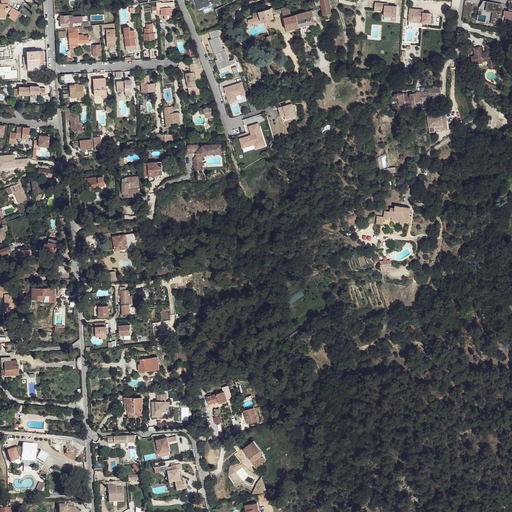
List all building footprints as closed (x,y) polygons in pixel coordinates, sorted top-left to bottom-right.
[(7,0),(0,0),(1,3),(0,3),(0,16),(5,17),(5,12),(7,12),(10,14),(8,17),(14,20),(19,12),(11,7),(10,9),(8,7),(5,7),(5,5),(8,5),(7,0)] [(328,0),(320,0),(323,15),(331,13),(328,0)] [(504,4),(489,1),(488,9),(495,11),(493,23),(507,26),(507,24),(511,25),(511,11),(506,10),(502,10),(504,4)] [(385,4),(385,2),(375,2),(374,9),(384,10),(384,15),(392,15),(396,16),(397,5),(388,4),(385,4)] [(160,4),(157,4),(157,10),(157,14),(157,15),(165,15),(165,20),(171,19),(171,18),(172,18),(172,14),(171,14),(171,8),(175,7),(174,3),(160,5),(160,4)] [(282,12),(284,17),(291,15),(289,6),(281,8),(282,12)] [(271,8),(259,11),(260,16),(261,20),(261,21),(273,18),(273,14),(271,8)] [(417,8),(410,8),(409,20),(430,22),(431,12),(423,12),(417,11),(417,8)] [(287,29),(314,22),(314,23),(315,23),(316,23),(316,22),(317,22),(316,22),(316,21),(315,21),(312,10),(291,15),(284,17),(287,29)] [(60,15),(61,27),(69,26),(68,16),(68,15),(60,15)] [(154,39),(154,33),(153,33),(152,24),(146,24),(146,28),(144,29),(145,34),(144,34),(144,36),(144,40),(154,39)] [(124,36),(135,35),(134,30),(130,30),(129,27),(123,27),(124,36)] [(114,29),(106,30),(106,48),(115,47),(114,29)] [(78,32),(69,32),(69,46),(79,46),(79,43),(78,43),(78,42),(79,42),(78,35),(78,32)] [(90,40),(89,36),(81,36),(81,35),(78,35),(79,42),(80,42),(80,43),(90,43),(90,41),(90,40)] [(135,35),(124,36),(125,46),(126,46),(135,45),(136,45),(135,35)] [(488,60),(489,63),(496,61),(496,58),(498,58),(495,42),(487,44),(488,52),(487,52),(484,53),(483,53),(481,45),(474,47),(475,54),(471,55),(473,63),(476,62),(477,63),(484,62),(483,61),(488,60)] [(95,56),(101,56),(100,45),(92,45),(93,56),(95,56)] [(28,67),(28,70),(34,70),(34,66),(40,66),(39,63),(39,51),(27,51),(27,56),(28,67)] [(198,58),(190,58),(190,63),(196,63),(197,66),(198,71),(203,71),(198,58)] [(15,72),(15,80),(27,80),(26,71),(15,72)] [(187,81),(196,80),(195,72),(192,72),(186,73),(187,81)] [(148,75),(140,76),(141,81),(141,80),(141,83),(143,83),(142,80),(149,80),(148,75)] [(101,94),(107,94),(106,89),(106,86),(106,78),(103,78),(94,79),(93,79),(94,90),(94,91),(94,95),(101,94)] [(125,95),(132,95),(131,79),(124,80),(124,81),(116,81),(117,90),(125,89),(125,92),(125,95)] [(196,80),(187,81),(188,87),(189,87),(189,90),(190,90),(199,89),(198,80),(196,80)] [(246,94),(242,82),(224,88),(229,103),(238,100),(236,95),(241,94),(242,96),(246,94)] [(142,92),(155,91),(155,83),(151,83),(149,83),(143,83),(141,83),(142,92)] [(84,96),(83,84),(70,85),(71,97),(84,96)] [(20,89),(15,89),(15,96),(20,96),(20,94),(31,94),(31,93),(40,93),(40,91),(41,91),(41,94),(46,94),(46,87),(40,87),(40,85),(30,85),(31,87),(20,87),(20,89)] [(422,99),(422,100),(430,99),(429,96),(441,95),(441,90),(440,86),(424,87),(424,90),(421,90),(421,91),(422,99)] [(421,91),(409,92),(409,93),(410,93),(410,101),(422,99),(421,91)] [(399,103),(410,102),(410,101),(410,93),(409,93),(398,95),(399,103)] [(256,110),(251,94),(247,96),(252,112),(256,110)] [(168,106),(164,107),(166,126),(171,126),(170,123),(180,122),(178,112),(174,112),(171,113),(171,110),(172,110),(172,106),(168,106)] [(70,116),(79,115),(79,112),(70,113),(70,108),(65,109),(66,120),(71,120),(70,116)] [(79,115),(70,116),(71,120),(71,127),(78,136),(85,131),(79,124),(79,115)] [(446,115),(427,117),(429,133),(435,132),(435,131),(434,130),(447,129),(446,115)] [(265,146),(258,123),(249,126),(251,135),(239,138),(242,148),(254,144),(255,149),(265,146)] [(16,132),(10,131),(9,142),(15,143),(16,137),(28,138),(29,127),(17,126),(16,132)] [(39,140),(34,139),(33,148),(38,148),(38,145),(48,146),(49,136),(39,135),(39,140)] [(84,150),(85,156),(92,156),(91,139),(80,140),(80,150),(84,150)] [(197,144),(187,144),(188,153),(195,152),(197,154),(193,159),(194,170),(201,169),(200,165),(203,165),(202,159),(206,154),(209,150),(215,150),(215,154),(222,154),(221,144),(203,145),(201,147),(197,144)] [(149,175),(149,176),(162,175),(162,168),(158,168),(157,161),(147,162),(147,167),(144,167),(145,176),(149,175)] [(105,185),(103,176),(97,177),(97,176),(88,178),(88,180),(76,182),(77,189),(83,188),(83,187),(89,186),(93,187),(96,186),(96,185),(98,184),(99,186),(105,185)] [(124,194),(125,196),(133,196),(133,195),(134,195),(134,191),(138,191),(137,186),(139,186),(138,176),(126,177),(125,177),(124,178),(123,178),(122,178),(122,179),(122,194),(124,194)] [(40,179),(32,181),(34,193),(35,193),(36,198),(39,197),(39,195),(38,192),(39,192),(41,192),(43,192),(42,187),(41,182),(40,179)] [(21,182),(5,187),(7,194),(16,191),(19,203),(23,201),(27,212),(25,212),(26,215),(30,214),(29,211),(30,211),(29,207),(29,206),(21,182)] [(392,217),(392,220),(401,221),(401,220),(405,221),(409,222),(409,224),(411,224),(412,216),(410,215),(411,207),(395,205),(395,207),(391,207),(390,211),(384,210),(383,216),(383,218),(389,219),(389,217),(392,217)] [(127,242),(134,240),(133,233),(126,234),(127,242)] [(128,247),(127,242),(126,234),(113,236),(116,250),(119,249),(128,247)] [(44,249),(54,252),(57,243),(48,241),(47,243),(44,242),(43,246),(44,249)] [(8,294),(8,289),(0,285),(0,296),(4,299),(5,308),(14,307),(13,294),(8,294)] [(120,290),(120,296),(122,296),(123,314),(130,314),(129,303),(129,294),(129,290),(126,290),(120,290)] [(98,306),(99,316),(108,316),(107,305),(98,306)] [(95,327),(95,335),(100,335),(100,338),(105,337),(105,326),(105,322),(94,323),(95,327)] [(119,325),(119,335),(130,334),(130,325),(119,325)] [(161,340),(170,339),(169,332),(160,333),(161,340)] [(139,367),(139,372),(161,369),(159,357),(141,359),(141,363),(142,366),(139,367)] [(5,361),(6,375),(19,374),(19,365),(18,365),(13,365),(13,361),(11,361),(5,361)] [(223,388),(224,392),(227,391),(230,400),(233,399),(229,386),(223,388)] [(224,392),(206,397),(209,405),(219,402),(220,403),(230,400),(227,391),(224,392)] [(163,415),(162,409),(166,409),(166,392),(158,392),(158,400),(155,400),(155,402),(152,402),(153,415),(163,415)] [(128,412),(138,412),(138,415),(138,414),(138,415),(140,415),(140,414),(143,414),(142,398),(124,398),(125,404),(128,404),(128,412)] [(254,408),(243,411),(248,425),(259,421),(254,408)] [(160,453),(161,456),(170,455),(169,451),(170,450),(169,443),(177,441),(176,436),(157,440),(159,453),(160,453)] [(254,441),(243,450),(249,457),(252,462),(254,461),(258,466),(262,463),(266,460),(262,454),(263,454),(254,441)] [(19,447),(7,451),(11,463),(13,462),(14,461),(17,460),(19,460),(22,459),(34,460),(34,459),(37,459),(41,462),(45,454),(41,451),(41,452),(37,450),(34,449),(35,448),(31,447),(29,449),(24,449),(21,448),(19,447)] [(45,454),(41,462),(44,464),(49,456),(45,454)] [(252,462),(249,457),(248,458),(256,469),(259,467),(263,464),(262,463),(258,466),(254,461),(252,462)] [(181,466),(171,468),(173,474),(168,475),(170,485),(176,484),(177,492),(186,491),(185,483),(180,484),(178,472),(182,471),(181,466)] [(45,485),(40,483),(36,491),(41,493),(45,485)] [(117,486),(109,486),(110,500),(118,499),(118,502),(125,501),(124,487),(117,488),(117,486)]
